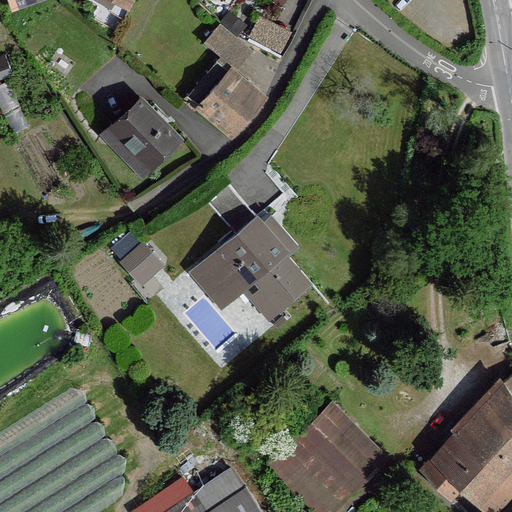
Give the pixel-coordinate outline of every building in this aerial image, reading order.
[(121,0),(104,0),(112,4),(109,8),(125,17),(131,6),(121,0)] [(230,10),(221,23),(237,36),(246,23),(230,10)] [(273,23),(260,17),(251,36),(259,40),(281,52),(291,32),(273,23)] [(245,60),(253,50),(237,36),(221,23),(213,31),(226,42),(217,51),(238,68),(245,60)] [(230,68),(200,104),(234,133),(264,99),(234,72),(230,68)] [(180,138),(143,98),(114,125),(151,165),(180,138)] [(238,234),(258,217),(229,182),(207,199),(238,234)] [(238,234),(203,263),(231,296),(255,277),(280,307),(309,283),(285,255),(288,252),(264,224),(258,217),(238,234)] [(264,224),(288,252),(295,246),(271,218),(264,224)] [(161,260),(146,245),(126,263),(140,279),(161,260)] [(511,391),(505,380),(424,469),(452,497),(467,482),(490,505),(511,482),(511,391)] [(331,511),(385,457),(332,404),(275,462),(320,511),(331,511)] [(232,467),(195,493),(207,511),(208,511),(246,487),(232,467)] [(137,511),(167,511),(195,493),(185,478),(136,511),(137,511)] [(263,511),(246,487),(208,511),(263,511)] [(207,511),(195,493),(167,511),(207,511)]
